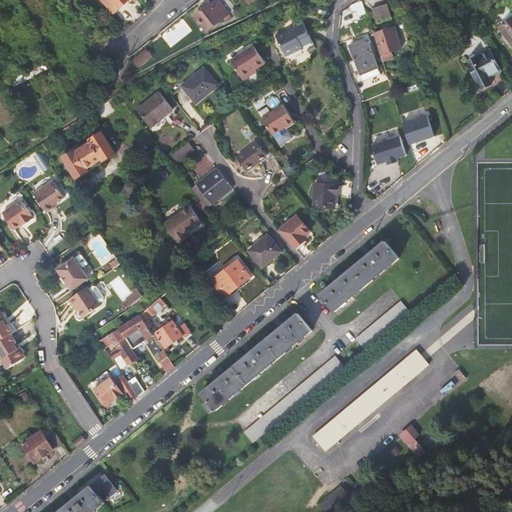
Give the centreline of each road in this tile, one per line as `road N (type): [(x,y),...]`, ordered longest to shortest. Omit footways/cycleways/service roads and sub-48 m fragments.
road 1 (residential): [(14,511),(305,273)]
road 2 (residential): [(305,273),(511,109)]
road 3 (residential): [(305,273),(203,140)]
